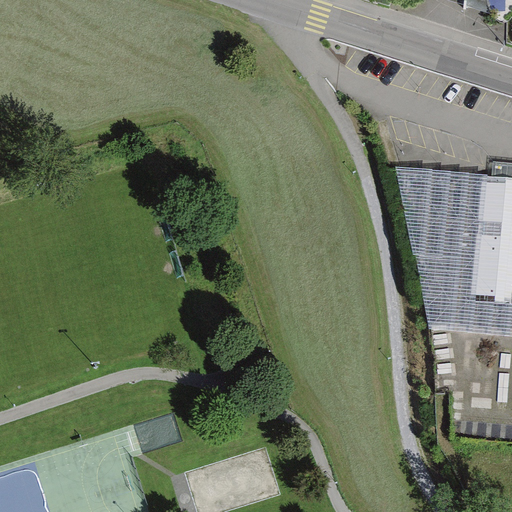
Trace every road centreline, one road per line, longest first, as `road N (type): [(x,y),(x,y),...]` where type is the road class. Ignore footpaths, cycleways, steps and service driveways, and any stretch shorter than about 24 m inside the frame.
road 1 (track): [(312,34),(313,74),(372,195),(408,434),(444,511)]
road 2 (track): [(0,419),(140,373),(186,378),(296,422),(318,450),(343,511)]
road 3 (tertiary): [(511,78),(262,0)]
